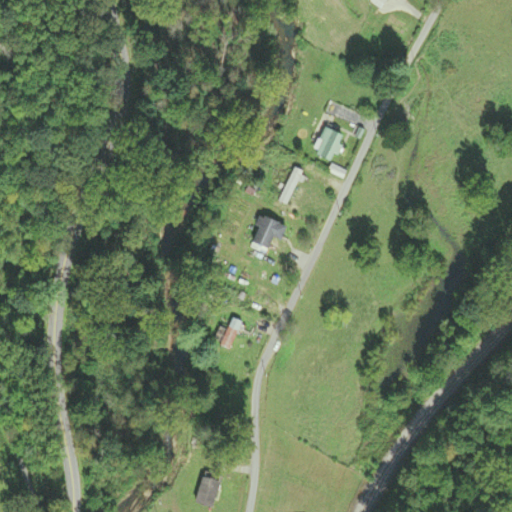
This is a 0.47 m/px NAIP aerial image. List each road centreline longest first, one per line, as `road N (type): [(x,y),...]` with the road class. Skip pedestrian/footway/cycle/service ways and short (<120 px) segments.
road 1 (residential): [(249,511),(271,347),(443,0)]
road 2 (tertiary): [(72,511),(56,286),(118,78),(110,0)]
